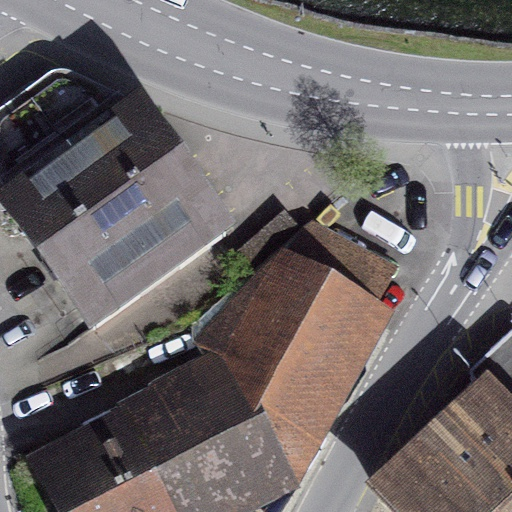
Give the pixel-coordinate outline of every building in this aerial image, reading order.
[(225,232),(136,120),(63,84),(0,126),(0,141),(8,218),(96,330),(225,232)] [(282,215),(234,257),(250,274),(298,234),(282,215)] [(340,247),(261,311),(224,377),(42,467),(62,511),(226,511),(287,478),(391,272),(340,247)] [(511,511),(511,336),(473,372),(472,373),(471,375),(470,377),(470,379),(471,380),(472,382),(486,397),(511,425),(511,511),(510,511),(511,511)] [(379,494),(394,511),(510,511),(511,511),(511,425),(486,397),(379,494)]
